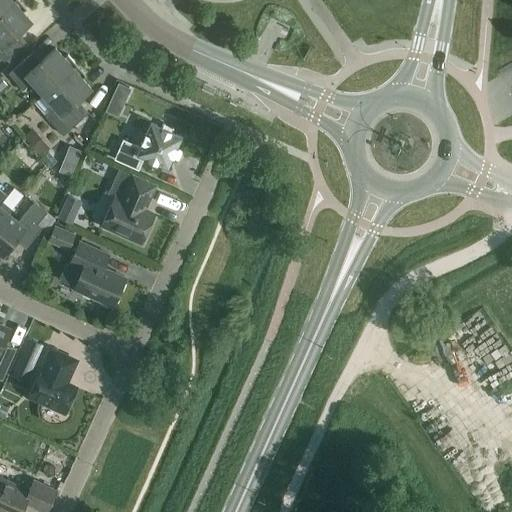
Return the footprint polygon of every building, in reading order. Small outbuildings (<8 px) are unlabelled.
[(18,0),(13,0),(0,12),(0,46),(1,47),(0,47),(0,56),(4,61),(22,44),(14,35),(31,21),(23,12),(26,8),(18,0)] [(0,0),(0,12),(13,0),(0,0)] [(43,94),(76,64),(67,54),(63,57),(55,48),(38,62),(30,53),(8,73),(22,89),(32,81),(43,94)] [(76,64),(43,94),(54,107),(45,115),(63,135),(85,115),(74,102),(90,88),(82,78),(86,75),(76,64)] [(114,158),(138,169),(143,158),(168,169),(182,137),(150,122),(139,146),(123,139),(114,158)] [(114,196),(102,224),(141,242),(154,213),(144,209),(154,185),(132,175),(122,199),(114,196)] [(0,222),(7,214),(11,209),(2,201),(7,195),(0,189),(0,222)] [(17,222),(7,214),(0,222),(0,253),(3,256),(16,241),(25,248),(42,227),(48,232),(54,218),(33,201),(17,222)] [(65,250),(72,234),(52,225),(45,241),(65,250)] [(79,241),(61,282),(112,306),(125,277),(103,267),(108,254),(79,241)] [(34,280),(40,263),(31,260),(25,277),(34,280)] [(0,377),(1,378),(14,348),(3,343),(9,330),(0,325),(0,377)] [(43,345),(27,338),(11,373),(27,380),(43,345)] [(66,382),(76,360),(51,349),(41,371),(39,370),(28,396),(65,412),(76,387),(66,382)] [(98,353),(89,358),(98,376),(108,371),(98,353)] [(29,490),(0,476),(0,511),(20,511),(25,502),(46,511),(56,490),(33,480),(29,490)]
